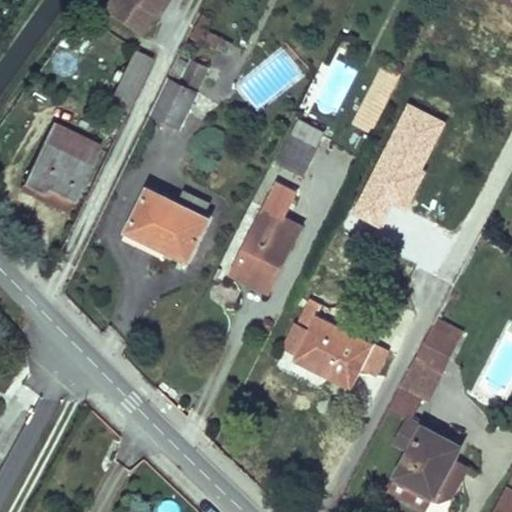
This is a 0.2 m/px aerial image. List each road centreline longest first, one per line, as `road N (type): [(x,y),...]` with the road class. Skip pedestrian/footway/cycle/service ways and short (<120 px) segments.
road 1 (unclassified): [(0,269),(248,511)]
road 2 (unknown): [(167,409),(237,302),(250,292),(268,302),(283,283),(332,185),(327,160)]
